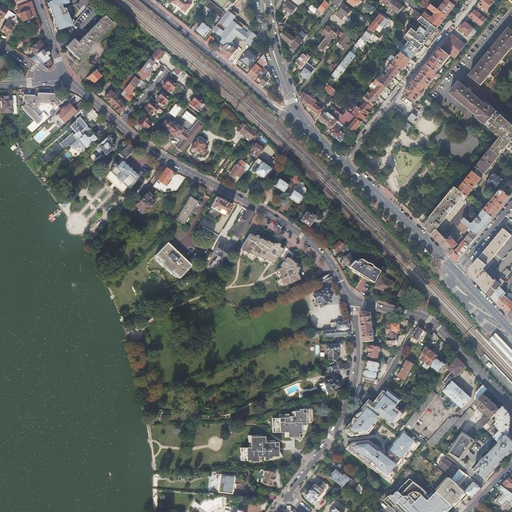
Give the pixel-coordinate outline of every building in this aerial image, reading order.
[(53,15),(54,19),(53,20),(54,23),(55,22),(57,26),(55,27),(57,34),(66,30),(66,28),(71,26),(66,10),(65,9),(64,9),(63,9),(62,9),(62,10),(61,9),(59,5),(60,5),(61,6),(68,4),(66,0),(56,0),(49,2),(50,4),(52,9),(53,12),(55,12),(56,14),(53,15)] [(167,0),(167,1),(171,4),(172,3),(175,5),(176,5),(182,9),(181,10),(185,13),(191,4),(185,0),(167,0)] [(331,0),(325,0),(317,10),(315,13),(319,16),(328,5),(331,0)] [(350,0),(348,3),(357,10),(363,2),(361,0),(360,0),(350,0)] [(392,0),(388,7),(397,14),(404,7),(395,0),(392,0)] [(434,0),(422,0),(419,5),(427,11),(432,5),(434,2),(435,0),(434,0)] [(438,10),(446,17),(456,5),(449,0),(446,0),(445,2),(442,0),(441,0),(440,3),(442,5),(438,10)] [(493,0),(482,0),(479,5),(486,11),(495,1),(493,0)] [(34,7),(32,1),(18,6),(20,13),(34,7)] [(289,2),(283,9),(288,12),(285,16),(289,18),(295,10),(293,8),(295,6),(292,4),(291,4),(289,2)] [(15,15),(16,14),(8,10),(8,9),(0,3),(0,15),(3,17),(3,16),(7,19),(9,17),(10,17),(15,15)] [(47,5),(53,20),(54,19),(53,15),(56,14),(55,12),(53,12),(52,9),(50,4),(47,5)] [(438,10),(432,5),(427,11),(424,14),(422,17),(437,28),(446,17),(438,10)] [(36,16),(34,7),(20,13),(18,13),(19,18),(21,17),(23,21),(31,18),(28,11),(30,10),(32,17),(36,16)] [(226,13),(220,21),(219,23),(223,26),(227,21),(230,23),(233,19),(230,17),(235,10),(231,7),(226,13)] [(345,7),(339,15),(349,23),(355,15),(345,7)] [(470,16),(481,26),(487,19),(484,16),(483,16),(475,10),(470,16)] [(411,15),(419,21),(422,17),(415,11),(411,15)] [(382,13),(375,22),(380,26),(384,29),(391,21),(382,13)] [(20,22),(15,15),(10,17),(14,24),(20,22)] [(88,49),(112,24),(104,16),(97,24),(94,27),(77,44),(73,40),(66,48),(74,56),(75,55),(79,59),(89,50),(88,49)] [(423,25),(417,32),(413,28),(409,28),(409,29),(402,24),(400,26),(409,33),(423,45),(424,45),(426,43),(429,39),(432,35),(435,32),(435,31),(437,28),(422,17),(419,21),(423,25)] [(10,22),(7,20),(1,29),(8,34),(13,26),(8,23),(10,22)] [(371,27),(368,31),(370,32),(371,31),(374,33),(380,26),(375,22),(373,25),(371,27)] [(459,30),(467,36),(472,30),(473,29),(465,22),(459,30)] [(202,23),(195,32),(203,38),(210,30),(202,23)] [(328,27),(322,35),(326,38),(335,27),(331,24),(329,27),(328,27)] [(335,27),(326,38),(325,39),(330,43),(337,35),(336,34),(339,31),(335,27)] [(511,30),(508,28),(469,75),(481,85),(511,46),(511,30)] [(297,37),(290,45),(296,50),(307,36),(300,31),(297,37)] [(368,31),(361,40),(366,43),(369,39),(368,39),(367,37),(369,34),(371,36),(372,36),(373,34),(372,34),(370,32),(368,31)] [(285,32),(281,38),(290,45),(297,37),(290,32),(288,35),(285,32)] [(412,42),(407,47),(411,50),(413,48),(418,52),(423,45),(409,33),(406,37),(412,42)] [(453,33),(441,48),(447,52),(455,58),(466,45),(458,38),(458,37),(453,33)] [(342,39),(338,44),(342,47),(345,50),(348,46),(347,45),(351,40),(345,35),(342,39)] [(330,43),(325,39),(322,44),(319,47),(318,48),(323,52),(330,43)] [(43,49),(44,47),(39,40),(34,44),(40,51),(43,49)] [(220,43),(225,47),(220,54),(225,58),(232,48),(222,40),(220,43)] [(361,40),(357,45),(354,48),(356,50),(360,45),(363,47),(366,43),(361,40)] [(40,51),(34,44),(30,47),(35,55),(36,54),(40,51)] [(232,48),(225,58),(229,61),(238,51),(235,49),(237,47),(234,45),(232,48)] [(441,48),(427,65),(438,73),(440,72),(450,58),(452,56),(447,52),(441,48)] [(51,59),(49,51),(47,50),(46,51),(43,49),(40,51),(36,54),(43,63),(50,60),(51,59)] [(157,49),(152,56),(158,61),(161,58),(162,58),(164,56),(163,55),(163,54),(157,49)] [(247,51),(239,61),(250,69),(258,58),(247,51)] [(345,59),(340,66),(346,70),(356,57),(353,54),(351,52),(345,59)] [(388,59),(392,63),(402,71),(411,60),(410,59),(402,53),(396,59),(391,55),(388,59)] [(264,55),(247,76),(254,81),(257,77),(263,68),(267,63),(264,55)] [(303,55),(296,64),(297,64),(296,65),(298,67),(299,66),(299,67),(298,68),(301,70),(307,63),(310,58),(307,56),(306,57),(303,55)] [(150,57),(143,66),(148,70),(150,67),(154,70),(159,64),(150,57)] [(339,61),(334,68),(332,66),(330,69),(335,73),(340,66),(345,59),(344,58),(340,62),(339,61)] [(300,75),(307,80),(312,74),(316,69),(307,63),(301,70),(303,71),(300,75)] [(392,63),(385,72),(394,79),(398,73),(399,74),(402,71),(392,63)] [(427,65),(412,84),(423,93),(425,92),(426,91),(426,89),(435,77),(437,77),(439,74),(438,73),(427,65)] [(143,66),(136,74),(135,75),(143,81),(150,72),(148,70),(143,66)] [(178,75),(182,71),(177,66),(173,71),(178,75)] [(325,68),(329,72),(329,73),(332,76),(335,73),(330,69),(326,66),(325,68)] [(335,73),(332,76),(338,80),(346,70),(340,66),(335,73)] [(263,68),(257,77),(262,81),(269,72),(267,71),(263,68)] [(96,71),(86,80),(89,83),(90,82),(93,85),(101,78),(96,71)] [(184,81),(188,75),(183,71),(178,77),(184,81)] [(269,72),(262,81),(259,85),(263,88),(271,79),(270,78),(270,77),(271,77),(272,76),(270,71),(269,72)] [(384,71),(377,80),(387,88),(394,79),(385,72),(384,71)] [(132,73),(130,72),(122,82),(118,87),(122,90),(134,75),(132,73)] [(133,78),(128,84),(133,88),(134,89),(136,86),(137,87),(139,85),(140,87),(143,83),(139,80),(138,81),(133,78)] [(168,80),(162,88),(169,93),(175,86),(168,80)] [(375,84),(371,90),(380,97),(387,88),(377,80),(374,83),(375,84)] [(450,93),(477,115),(476,117),(486,125),(496,113),(498,112),(490,106),(489,107),(459,82),(450,93)] [(326,90),(332,96),(336,91),(326,83),(325,85),(328,87),(326,90)] [(128,84),(122,92),(125,95),(123,98),(129,102),(132,98),(130,97),(133,94),(130,92),(133,88),(128,84)] [(404,94),(415,103),(420,96),(422,95),(423,93),(412,84),(404,94)] [(364,99),(374,106),(377,102),(376,102),(380,97),(371,90),(364,99)] [(25,95),(25,105),(27,105),(24,108),(24,111),(37,124),(43,120),(34,111),(41,105),(50,105),(50,103),(54,103),(59,98),(56,95),(57,94),(39,93),(39,98),(36,98),(36,96),(25,95)] [(103,100),(110,106),(116,99),(109,93),(103,100)] [(161,93),(155,101),(161,105),(167,98),(161,93)] [(15,95),(0,96),(0,106),(0,107),(1,108),(3,108),(3,112),(12,111),(13,114),(16,113),(15,95)] [(307,95),(304,99),(302,102),(301,103),(307,108),(308,107),(314,99),(316,97),(313,95),(311,98),(307,95)] [(59,98),(54,103),(57,106),(64,99),(61,96),(59,98)] [(192,101),(189,105),(195,110),(200,114),(205,107),(203,105),(204,104),(202,103),(195,97),(195,98),(193,98),(192,100),(192,101)] [(116,99),(110,106),(118,112),(121,109),(123,110),(124,108),(120,102),(116,99)] [(314,99),(308,107),(318,115),(324,108),(322,106),(314,99)] [(69,104),(55,117),(59,121),(60,120),(63,123),(72,115),(74,117),(79,112),(85,107),(80,102),(73,108),(69,104)] [(149,102),(143,109),(152,117),(154,114),(153,113),(157,108),(149,102)] [(366,102),(360,108),(368,115),(371,110),(370,109),(372,107),(366,102)] [(222,106),(235,117),(236,115),(224,103),(222,106)] [(85,107),(79,112),(83,117),(91,110),(86,106),(85,107)] [(358,112),(355,115),(361,120),(364,117),(365,118),(368,115),(360,108),(358,106),(355,109),(358,112)] [(333,114),(340,119),(343,115),(336,110),(333,114)] [(343,115),(340,119),(339,120),(344,124),(349,129),(350,128),(354,132),(362,122),(350,112),(347,110),(347,111),(343,115)] [(325,113),(320,120),(332,130),(339,120),(340,119),(333,114),(332,115),(328,112),(327,114),(325,113)] [(511,124),(498,112),(486,125),(500,138),(491,149),(499,156),(509,146),(511,148),(511,124)] [(143,117),(138,124),(145,130),(151,124),(143,117)] [(69,126),(75,134),(74,135),(72,133),(59,145),(64,150),(69,146),(78,139),(83,134),(89,129),(78,118),(69,126)] [(169,118),(162,126),(175,138),(181,131),(177,127),(178,126),(169,118)] [(181,131),(175,138),(175,139),(180,143),(181,141),(183,142),(187,137),(186,136),(198,121),(197,120),(189,130),(185,127),(182,130),(181,131)] [(339,120),(332,130),(329,132),(340,141),(345,134),(340,130),(344,124),(339,120)] [(410,123),(406,120),(399,128),(403,131),(410,123)] [(198,121),(186,136),(187,137),(183,142),(181,141),(180,143),(174,149),(181,154),(195,137),(204,127),(198,121)] [(241,124),(236,130),(245,137),(250,131),(243,125),(241,124)] [(89,129),(83,134),(86,138),(89,138),(92,135),(94,134),(90,129),(89,129)] [(250,131),(245,137),(250,140),(254,135),(250,131)] [(144,138),(152,144),(155,138),(149,133),(144,138)] [(83,134),(78,139),(82,144),(86,148),(96,139),(92,135),(89,138),(86,138),(83,134)] [(108,136),(97,145),(102,151),(99,153),(102,156),(104,154),(113,146),(109,141),(111,140),(108,136)] [(199,136),(197,140),(204,146),(207,142),(199,136)] [(82,144),(78,139),(69,146),(72,149),(73,149),(74,150),(76,149),(82,144)] [(194,145),(191,149),(195,152),(196,151),(202,155),(207,148),(204,146),(197,140),(193,144),(194,145)] [(251,148),(254,150),(251,155),(257,159),(266,147),(263,145),(264,144),(261,142),(258,145),(255,143),(251,148)] [(122,150),(114,157),(117,160),(122,157),(124,159),(125,158),(126,159),(136,151),(135,149),(137,148),(131,143),(127,146),(122,150)] [(491,149),(477,167),(485,174),(499,156),(491,149)] [(271,169),(258,159),(250,171),(263,180),(271,169)] [(139,176),(121,160),(119,163),(118,162),(115,161),(111,165),(114,168),(110,172),(127,188),(135,180),(139,176)] [(236,165),(232,171),(233,171),(232,172),(233,172),(231,176),(234,178),(237,175),(239,177),(244,171),(246,173),(250,167),(246,164),(245,165),(240,161),(237,166),(236,165)] [(165,169),(155,182),(157,183),(158,183),(163,187),(174,173),(165,169)] [(98,171),(82,187),(84,189),(85,190),(101,174),(98,171)] [(473,171),(459,190),(467,196),(482,178),(473,171)] [(494,173),(486,184),(496,192),(505,182),(501,179),(502,177),(499,175),(498,176),(494,173)] [(274,186),(283,193),(288,185),(279,179),(274,186)] [(293,190),(288,197),(298,204),(308,189),(305,185),(303,186),(302,188),(298,193),(293,190)] [(79,187),(69,197),(72,200),(82,190),(79,187)] [(456,187),(426,224),(425,227),(432,234),(436,230),(461,199),(463,201),(464,200),(465,201),(466,205),(442,235),(446,240),(453,231),(456,228),(461,222),(465,217),(473,207),(476,204),(467,196),(459,190),(456,187)] [(501,190),(484,211),(493,218),(501,207),(509,197),(501,190)] [(151,195),(148,192),(134,205),(133,206),(141,215),(153,203),(154,202),(151,198),(151,197),(151,195)] [(190,197),(176,219),(184,224),(198,202),(190,197)] [(233,205),(217,197),(212,207),(227,215),(233,205)] [(473,207),(480,213),(483,210),(476,204),(473,207)] [(241,222),(232,237),(232,238),(237,241),(237,240),(248,223),(254,212),(249,210),(248,209),(245,216),(243,215),(243,216),(241,216),(239,219),(240,221),(240,222),(241,222)] [(480,213),(472,223),(471,223),(471,222),(465,217),(461,222),(468,228),(478,236),(485,227),(493,218),(484,211),(483,210),(480,213)] [(309,226),(315,217),(312,214),(311,216),(307,213),(301,221),(309,226)] [(350,227),(338,214),(333,218),(346,231),(350,227)] [(461,222),(456,228),(463,234),(466,231),(468,228),(461,222)] [(203,227),(200,232),(216,241),(219,236),(203,227)] [(436,230),(432,234),(443,246),(444,247),(457,261),(464,253),(478,236),(468,228),(466,231),(469,233),(461,243),(460,245),(458,243),(454,240),(451,238),(448,241),(446,240),(442,235),(436,230)] [(503,229),(479,259),(471,267),(470,269),(470,271),(470,272),(470,273),(471,274),(471,276),(473,278),(474,280),(487,293),(497,281),(502,275),(506,269),(508,266),(511,261),(511,250),(494,272),(488,267),(493,261),(492,260),(511,235),(503,229)] [(195,231),(191,237),(198,241),(202,235),(195,231)] [(453,231),(446,240),(448,241),(451,238),(452,236),(455,233),(453,231)] [(463,234),(459,240),(460,241),(461,241),(468,232),(466,231),(463,234)] [(251,233),(241,248),(249,253),(250,252),(257,256),(258,255),(265,260),(266,259),(274,263),(278,256),(279,257),(284,249),(280,246),(275,242),(274,244),(268,240),(267,241),(261,238),(260,239),(255,235),(255,236),(251,233)] [(205,236),(201,243),(211,249),(215,242),(205,236)] [(218,271),(225,260),(234,246),(230,243),(228,246),(226,245),(225,246),(223,245),(224,244),(219,241),(213,253),(217,255),(218,255),(217,256),(214,261),(213,260),(210,266),(218,271)] [(339,241),(331,248),(335,252),(342,246),(339,241)] [(191,265),(168,242),(156,254),(163,261),(161,263),(171,272),(173,270),(179,277),(191,265)] [(348,254),(342,260),(348,267),(354,260),(348,254)] [(284,286),(300,279),(297,273),(299,272),(296,266),(297,264),(293,261),(294,261),(288,257),(285,262),(284,262),(281,265),(281,266),(282,267),(278,269),(281,277),(280,277),(284,286)] [(348,267),(373,282),(379,271),(372,267),(372,266),(370,264),(367,263),(360,259),(356,262),(354,260),(348,267)] [(506,269),(502,275),(506,278),(510,272),(508,270),(506,269)] [(329,274),(317,279),(319,284),(324,282),(324,284),(333,280),(329,274)] [(394,283),(381,276),(376,286),(388,293),(394,283)] [(505,281),(491,298),(497,304),(505,295),(511,285),(511,278),(511,279),(510,279),(507,282),(505,281)] [(497,281),(487,293),(491,298),(505,281),(502,279),(499,283),(497,281)] [(403,286),(399,295),(407,299),(411,291),(408,289),(403,286)] [(326,289),(314,294),(314,295),(313,295),(315,300),(316,299),(319,305),(320,307),(328,303),(330,304),(331,301),(329,300),(327,296),(329,295),(326,289)] [(505,295),(497,304),(502,309),(510,300),(511,297),(511,293),(511,294),(509,293),(506,296),(505,295)] [(511,301),(510,300),(502,309),(509,315),(511,311),(511,301)] [(360,312),(363,340),(366,342),(371,341),(375,340),(372,312),(363,310),(360,312)] [(331,322),(331,330),(349,328),(348,321),(331,322)] [(388,326),(389,334),(392,334),(400,333),(400,329),(400,324),(394,324),(394,325),(388,326)] [(415,332),(412,337),(419,341),(421,342),(423,337),(421,336),(424,331),(418,327),(415,332)] [(138,328),(128,332),(132,342),(142,338),(138,328)] [(322,330),(323,337),(350,335),(349,328),(331,330),(322,330)] [(392,334),(392,343),(397,343),(402,342),(401,337),(400,337),(400,333),(392,334)] [(511,350),(496,333),(490,338),(511,361),(511,350)] [(319,346),(320,357),(326,356),(326,359),(328,359),(328,353),(326,353),(326,345),(326,343),(321,344),(319,346)] [(326,345),(326,353),(328,353),(328,359),(336,359),(335,351),(338,350),(338,345),(326,345)] [(380,347),(371,346),(370,351),(369,355),(378,357),(380,347)] [(425,349),(420,358),(426,362),(433,352),(426,347),(425,349)] [(433,352),(426,362),(431,366),(437,358),(439,356),(433,352)] [(457,357),(448,369),(451,372),(450,374),(451,375),(445,382),(447,383),(448,383),(452,378),(455,379),(456,377),(457,378),(466,366),(457,357)] [(437,358),(431,366),(440,373),(447,363),(442,360),(442,361),(437,358)] [(407,360),(403,369),(410,373),(416,362),(410,359),(409,361),(407,360)] [(366,370),(364,377),(366,377),(365,381),(375,383),(376,379),(377,379),(381,363),(369,360),(367,370),(366,370)] [(351,361),(324,368),(325,372),(328,371),(330,372),(335,371),(336,369),(339,368),(339,369),(344,368),(344,369),(350,368),(351,361)] [(403,369),(398,377),(405,381),(410,373),(403,369)] [(324,379),(325,382),(324,383),(323,385),(324,387),(326,388),(327,388),(328,392),(334,390),(333,388),(339,386),(338,381),(339,381),(337,377),(336,377),(336,376),(335,376),(334,375),(332,375),(332,377),(324,379)] [(472,398),(452,382),(444,392),(463,408),(472,398)] [(483,384),(476,393),(477,394),(476,396),(476,398),(475,400),(477,401),(483,394),(488,389),(483,384)] [(355,421),(347,431),(351,435),(356,434),(358,433),(359,434),(361,434),(362,432),(364,434),(366,433),(367,432),(368,432),(378,420),(377,419),(380,415),(389,421),(388,421),(394,426),(404,414),(396,407),(402,400),(389,390),(387,393),(386,392),(384,395),(386,396),(383,400),(381,398),(377,404),(371,399),(366,405),(366,406),(367,406),(360,415),(360,416),(356,421),(355,421)] [(431,391),(421,404),(404,426),(409,430),(410,431),(437,395),(431,391)] [(475,402),(480,407),(479,408),(483,412),(484,411),(492,418),(495,415),(500,409),(483,394),(477,401),(475,402)] [(489,432),(492,435),(499,442),(509,434),(511,418),(511,416),(509,412),(507,409),(505,408),(503,405),(500,409),(495,415),(499,419),(497,420),(497,422),(498,422),(499,423),(497,426),(494,424),(487,430),(489,432)] [(471,407),(467,412),(472,416),(476,412),(471,407)] [(310,421),(309,408),(299,409),(299,411),(292,411),(292,414),(284,414),(284,416),(280,416),(280,418),(273,418),(274,421),(274,422),(273,424),(274,425),(274,426),(273,427),(274,429),(274,433),(287,432),(287,437),(301,436),(300,425),(304,424),(304,422),(310,421)] [(461,418),(455,425),(460,429),(472,416),(467,412),(461,418)] [(449,419),(427,443),(434,448),(455,425),(461,418),(456,418),(454,419),(453,418),(450,420),(449,419)] [(492,418),(485,426),(484,427),(486,429),(487,430),(490,427),(490,426),(495,421),(492,418)] [(480,421),(467,434),(473,438),(484,427),(485,426),(480,421)] [(455,426),(435,448),(440,452),(461,430),(455,426)] [(484,427),(473,438),(476,441),(486,429),(484,427)] [(394,443),(385,455),(381,451),(380,452),(373,447),(374,446),(369,442),(366,442),(365,443),(364,442),(361,443),(360,444),(359,443),(354,443),(350,448),(366,460),(366,459),(368,461),(367,461),(369,462),(375,467),(377,468),(377,469),(385,476),(392,481),(398,474),(395,471),(393,470),(398,464),(400,466),(406,459),(405,458),(407,457),(412,452),(411,451),(413,450),(419,443),(406,433),(403,429),(402,429),(401,430),(403,431),(398,437),(401,440),(399,443),(397,441),(394,443)] [(500,443),(492,451),(504,458),(510,452),(511,449),(511,437),(510,435),(509,434),(499,442),(500,443)] [(278,456),(277,442),(265,443),(265,436),(261,437),(261,435),(257,435),(257,437),(250,437),(251,448),(243,448),(243,451),(243,453),(243,454),(243,455),(243,456),(243,457),(243,461),(250,461),(250,462),(261,462),(261,460),(264,460),(264,461),(268,460),(268,459),(272,458),(272,457),(278,456)] [(469,436),(452,454),(458,459),(475,441),(469,436)] [(482,462),(474,470),(479,474),(480,473),(485,478),(493,469),(504,458),(492,451),(485,459),(484,458),(483,459),(482,459),(481,461),(482,462)] [(438,466),(450,476),(449,476),(451,478),(450,479),(456,485),(466,474),(452,463),(445,458),(438,466)] [(330,476),(343,486),(344,487),(352,478),(345,473),(344,474),(337,468),(330,476)] [(264,469),(261,486),(273,488),(275,475),(273,475),(274,469),(264,469)] [(232,494),(235,476),(221,474),(218,492),(232,494)] [(502,485),(511,492),(511,479),(509,477),(502,485)] [(421,487),(410,478),(394,495),(393,494),(390,497),(389,496),(385,500),(389,504),(391,503),(394,507),(396,505),(399,507),(397,508),(397,509),(398,511),(449,511),(448,510),(447,509),(452,504),(437,490),(435,488),(432,486),(427,493),(421,487)] [(453,505),(456,508),(459,504),(468,495),(464,492),(456,485),(450,479),(449,479),(437,490),(452,504),(453,505)] [(474,481),(464,492),(468,495),(472,498),(482,488),(474,481)] [(316,483),(305,496),(308,499),(307,500),(309,502),(311,501),(314,504),(324,491),(316,483)] [(505,494),(499,500),(505,506),(510,501),(511,503),(511,502),(511,492),(502,485),(499,488),(505,494)] [(371,487),(364,494),(368,498),(375,490),(371,487)]
